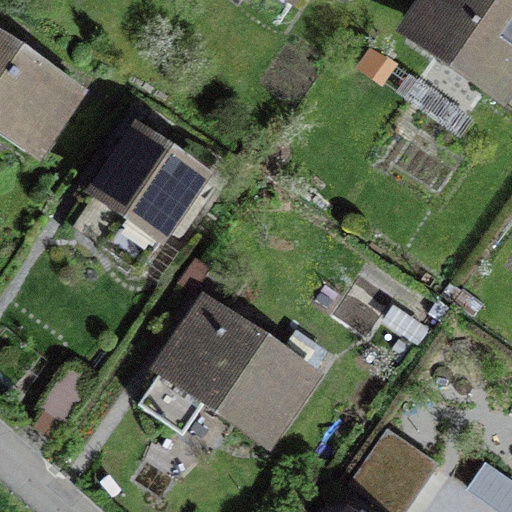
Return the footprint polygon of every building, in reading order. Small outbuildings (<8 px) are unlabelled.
[(511,110),(511,3),(507,0),(442,0),(418,34),(484,80),(479,87),(511,110)] [(0,132),(33,156),(78,92),(0,38),(0,132)] [(101,247),(139,273),(203,180),(137,134),(94,196),(122,216),(101,247)] [(189,395),(263,445),(311,375),(209,305),(138,407),(167,427),(189,395)] [(351,485),(390,511),(403,511),(435,466),(387,433),(351,485)]
